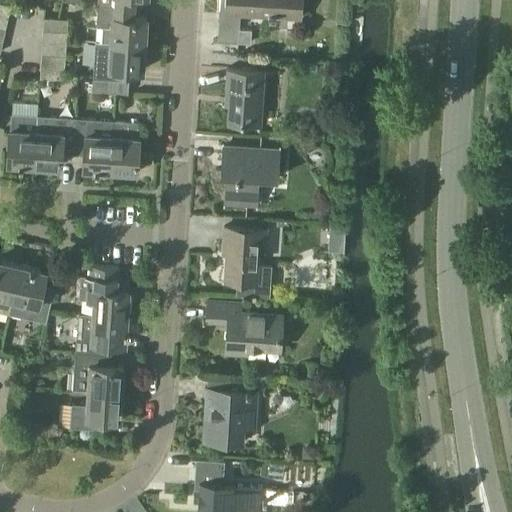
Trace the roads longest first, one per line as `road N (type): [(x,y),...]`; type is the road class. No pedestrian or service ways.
road 1 (tertiary): [(487,511),(453,308),(464,0)]
road 2 (residential): [(0,501),(84,509),(140,474),(155,449),(175,238)]
road 3 (residential): [(175,238),(189,0)]
road 4 (residential): [(175,238),(58,237),(0,225)]
